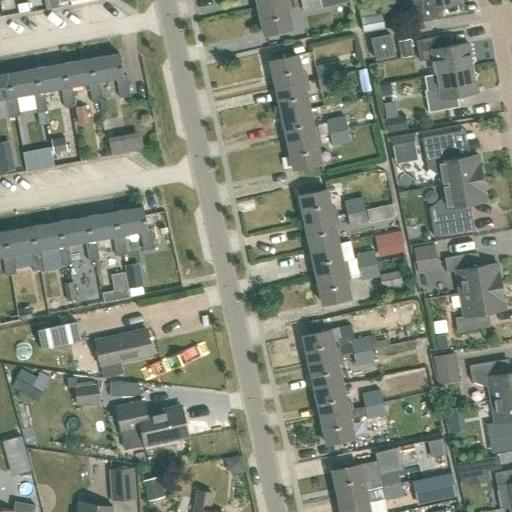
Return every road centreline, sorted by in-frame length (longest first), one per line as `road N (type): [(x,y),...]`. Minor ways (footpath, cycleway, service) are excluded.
road 1 (unclassified): [(276,511),(204,168)]
road 2 (residential): [(204,168),(0,207)]
road 3 (residential): [(0,45),(170,14)]
road 4 (unclassified): [(204,168),(170,14)]
